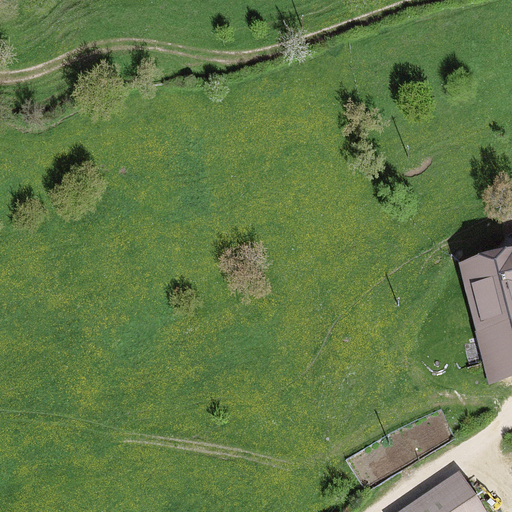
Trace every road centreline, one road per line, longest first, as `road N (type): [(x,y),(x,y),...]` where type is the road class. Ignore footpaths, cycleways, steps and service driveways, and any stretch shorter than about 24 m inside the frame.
road 1 (track): [(427,0),(262,55),(207,58),(118,41),(0,76)]
road 2 (track): [(379,511),(511,418)]
